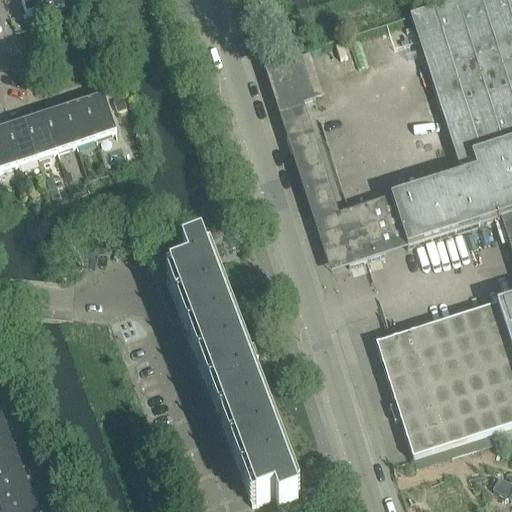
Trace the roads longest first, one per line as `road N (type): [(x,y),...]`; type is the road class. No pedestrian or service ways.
road 1 (residential): [(209,0),(373,511)]
road 2 (residential): [(227,511),(145,284),(50,300),(0,295)]
